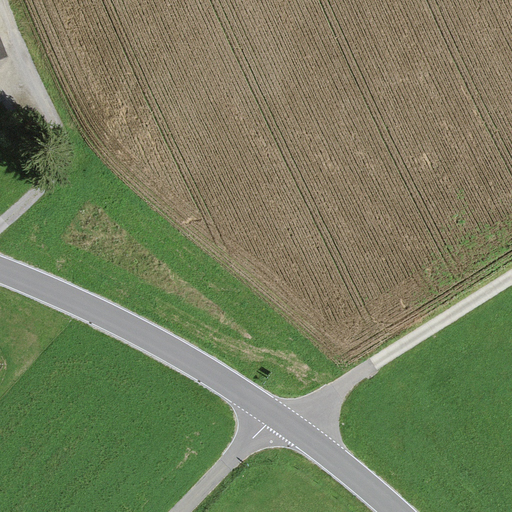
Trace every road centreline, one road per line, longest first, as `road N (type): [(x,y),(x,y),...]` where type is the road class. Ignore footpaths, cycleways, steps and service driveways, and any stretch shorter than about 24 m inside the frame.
road 1 (tertiary): [(276,420),(133,329),(0,271)]
road 2 (track): [(276,420),(511,281)]
road 3 (track): [(0,224),(57,167),(60,141),(1,0)]
road 4 (tertiary): [(393,511),(276,420)]
road 5 (residential): [(185,511),(276,420)]
